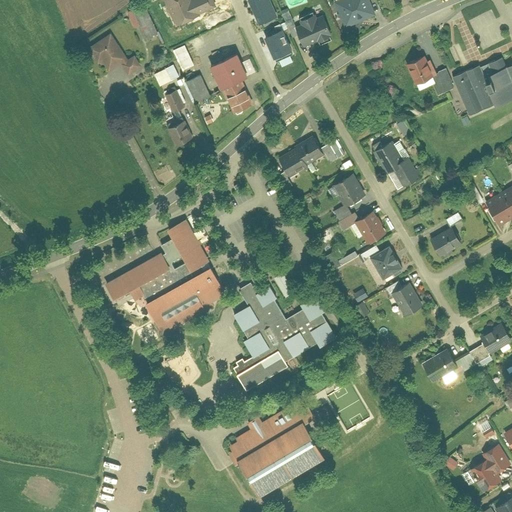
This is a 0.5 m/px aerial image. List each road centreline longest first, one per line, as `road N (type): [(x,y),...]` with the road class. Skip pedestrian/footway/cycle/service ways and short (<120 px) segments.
road 1 (tertiary): [(288,103),(163,206),(0,277)]
road 2 (residential): [(313,84),(431,283)]
road 3 (tertiary): [(457,0),(382,36),(313,84)]
